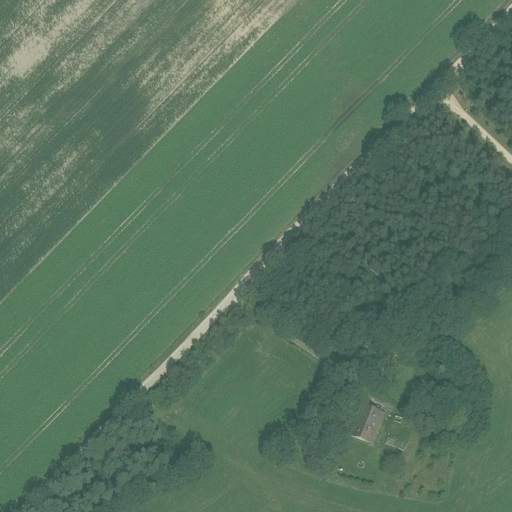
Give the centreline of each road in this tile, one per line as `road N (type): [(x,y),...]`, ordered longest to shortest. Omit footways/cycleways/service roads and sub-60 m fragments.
road 1 (track): [(241,289),(511,10)]
road 2 (unclassified): [(24,511),(241,289)]
road 3 (track): [(241,289),(379,404)]
